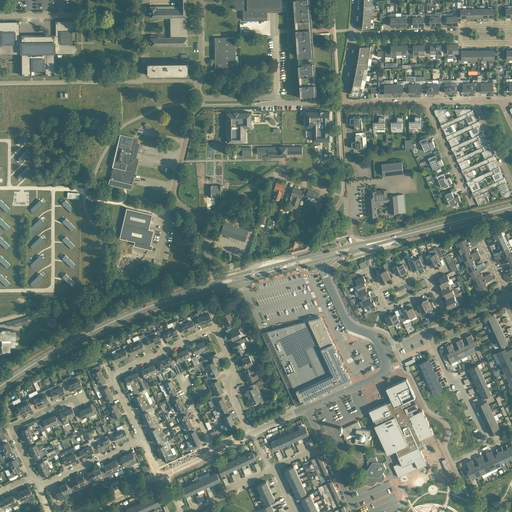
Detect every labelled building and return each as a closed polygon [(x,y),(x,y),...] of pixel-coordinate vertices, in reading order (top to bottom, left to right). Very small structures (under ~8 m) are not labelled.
[(171,35),(150,35),(150,45),(174,45),(175,45),(179,45),(184,44),(187,44),(187,36),(187,35),(187,34),(187,16),(186,0),(178,0),(179,6),(175,6),(157,6),(150,6),(150,13),(150,15),(150,17),(165,17),(169,17),(171,17),(171,31),(171,35)] [(280,11),(279,0),(234,0),(235,9),(242,9),(243,19),(267,19),(266,12),(280,11)] [(293,0),(298,56),(299,64),(301,98),(318,97),(314,55),(313,34),(310,0),(293,0)] [(458,16),(458,15),(461,15),(461,8),(458,8),(458,13),(456,13),(455,14),(455,16),(452,16),(453,25),(458,25),(458,16)] [(413,20),(413,25),(419,25),(418,14),(413,14),(413,11),(410,11),(410,14),(410,20),(413,20)] [(436,25),(435,12),(435,13),(427,14),(427,20),(430,20),(430,25),(436,25)] [(441,12),(435,12),(436,25),(441,25),(441,20),(444,20),(444,13),(441,13),(441,12)] [(444,13),(444,20),(447,20),(447,25),(453,25),(452,16),(452,13),(447,13),(444,13)] [(396,26),(396,17),(391,17),(391,14),(388,14),(388,21),(391,21),(391,26),(396,26)] [(410,20),(410,14),(401,14),(401,17),(402,26),(407,25),(407,20),(410,20)] [(427,14),(424,14),(418,14),(419,25),(424,25),(424,20),(427,20),(427,14)] [(34,68),(38,68),(42,68),(42,74),(45,74),(54,74),(54,53),(56,53),(77,53),(77,44),(71,44),(71,30),(77,29),(77,30),(77,21),(55,21),(55,35),(19,35),(19,22),(19,21),(0,21),(0,30),(1,30),(2,45),(0,45),(0,53),(20,54),(20,53),(21,53),(22,75),(31,75),(31,74),(34,74),(34,68)] [(215,73),(226,73),(236,73),(235,37),(214,37),(215,73)] [(425,44),(419,45),(419,53),(425,53),(425,56),(428,56),(428,49),(425,50),(425,44)] [(428,49),(428,56),(431,56),(431,53),(436,53),(436,44),(430,44),(430,49),(428,49)] [(436,44),(436,53),(436,56),(442,56),(445,56),(445,49),(442,49),(441,44),(436,44)] [(445,49),(445,56),(448,55),(448,58),(453,58),(453,56),(453,44),(447,44),(447,49),(445,49)] [(459,60),(462,60),(462,54),(459,54),(459,53),(458,44),(453,44),(453,56),(459,56),(459,60)] [(391,54),(397,54),(397,45),(391,45),(391,50),(385,50),(385,57),(391,57),(391,54)] [(402,45),(402,58),(407,57),(407,60),(411,60),(411,50),(408,50),(408,45),(402,45)] [(413,50),(411,50),(411,60),(411,56),(414,56),(414,53),(419,53),(419,45),(413,45),(413,50)] [(146,62),(147,75),(188,74),(187,62),(146,62)] [(451,79),(451,83),(451,92),(452,92),(457,93),(457,92),(457,86),(460,86),(460,79),(460,77),(457,77),(457,79),(451,79)] [(473,82),(469,82),(469,92),(470,92),(475,93),(475,92),(475,86),(478,86),(478,78),(475,78),(473,80),(473,82)] [(481,78),(478,78),(478,86),(481,86),(481,92),(483,92),(487,93),(487,92),(487,82),(483,82),(483,80),(481,80),(481,78)] [(391,93),(391,84),(390,84),(390,79),(384,79),(384,81),(381,81),(382,87),(385,87),(385,94),(386,94),(391,94),(390,94),(391,93)] [(451,92),(451,83),(451,79),(442,80),(442,86),(445,86),(445,92),(447,92),(451,93),(451,92)] [(469,92),(469,82),(463,82),(463,79),(460,79),(460,86),(463,86),(463,92),(465,92),(469,93),(469,92)] [(496,85),(496,79),(493,79),(493,82),(487,82),(487,92),(488,92),(493,92),(493,85),(496,85)] [(397,81),(397,84),(397,93),(398,93),(403,94),(403,93),(403,87),(406,87),(406,80),(403,80),(403,81),(397,81)] [(415,93),(415,80),(409,81),(409,80),(406,80),(406,87),(409,87),(409,93),(411,93),(415,94),(415,93)] [(415,80),(415,93),(416,93),(421,94),(421,93),(421,87),(424,87),(424,80),(421,80),(415,80)] [(433,80),(424,80),(424,87),(427,87),(427,93),(429,93),(433,94),(433,93),(433,83),(433,80)] [(439,83),(433,83),(433,93),(434,93),(439,93),(439,86),(442,86),(442,80),(439,80),(439,83)] [(458,116),(456,117),(458,121),(466,118),(469,125),(475,122),(474,120),(475,119),(475,117),(474,114),(472,110),(471,110),(471,109),(471,108),(459,108),(459,110),(461,115),(458,116)] [(441,124),(451,120),(449,116),(448,116),(446,112),(447,111),(447,109),(435,109),(435,110),(434,110),(437,116),(438,115),(439,118),(438,118),(441,124)] [(318,111),(306,111),(306,126),(313,126),(313,140),(330,140),(330,132),(330,119),(330,111),(324,111),(324,110),(318,110),(318,111)] [(233,112),(227,112),(227,120),(228,120),(228,134),(228,142),(245,141),(245,127),(251,127),(251,112),(239,112),(239,111),(233,111),(233,112)] [(355,129),(362,129),(361,117),(360,117),(360,115),(354,116),(354,118),(350,118),(350,124),(354,124),(355,130),(355,129)] [(397,121),(391,121),(391,128),(403,128),(403,126),(405,126),(405,121),(403,121),(403,116),(397,117),(397,121)] [(413,128),(421,128),(421,126),(423,126),(423,121),(423,120),(421,120),(421,116),(415,116),(415,120),(409,120),(409,121),(409,132),(413,132),(413,128)] [(373,121),(373,129),(373,131),(373,133),(377,133),(377,129),(385,128),(385,127),(387,127),(387,121),(385,121),(385,117),(379,117),(379,121),(373,121)] [(441,124),(440,124),(442,128),(443,128),(444,131),(445,131),(446,133),(447,132),(448,135),(454,132),(451,124),(458,121),(456,117),(451,120),(441,124)] [(463,128),(462,128),(462,129),(464,132),(469,130),(471,129),(474,136),(481,133),(480,131),(481,131),(480,129),(480,128),(479,125),(480,125),(478,122),(478,121),(477,121),(475,122),(469,125),(463,128)] [(446,136),(448,140),(450,143),(450,142),(451,144),(452,144),(453,146),(460,143),(459,142),(456,136),(464,132),(462,129),(462,128),(454,132),(448,135),(446,136)] [(472,137),(467,140),(469,144),(474,141),(476,146),(479,145),(480,148),(486,145),(485,142),(486,142),(485,140),(486,140),(486,139),(484,137),(485,136),(483,132),(482,133),(481,133),(474,136),(472,137)] [(108,184),(131,188),(137,158),(136,158),(139,142),(137,141),(137,139),(132,138),(133,136),(119,133),(110,178),(109,178),(108,184)] [(362,147),(364,147),(363,135),(356,135),(355,135),(356,141),(352,142),(352,147),(356,147),(356,149),(362,149),(362,147)] [(420,140),(425,151),(426,150),(427,152),(432,149),(432,150),(432,149),(432,148),(435,146),(433,140),(429,142),(426,137),(420,140)] [(412,140),(405,140),(405,149),(416,148),(412,140)] [(452,147),(451,147),(453,151),(454,151),(455,154),(456,154),(457,156),(458,155),(459,157),(465,154),(462,147),(469,144),(467,140),(462,142),(460,143),(453,146),(452,147)] [(475,150),(472,151),(474,155),(482,152),(485,159),(491,156),(490,154),(491,153),(490,151),(491,151),(490,148),(488,144),(486,145),(480,148),(477,149),(475,150)] [(279,146),(269,147),(269,153),(269,154),(270,154),(280,154),(281,154),(281,156),(286,156),(286,154),(287,154),(287,153),(302,153),(303,153),(302,146),(287,146),(279,146)] [(252,156),(252,152),(252,147),(242,147),(243,153),(243,156),(252,156)] [(457,158),(456,158),(458,163),(459,162),(460,165),(461,165),(462,167),(463,166),(464,169),(470,166),(467,159),(475,156),(474,155),(472,151),(465,154),(459,157),(457,158)] [(435,155),(428,158),(433,169),(435,168),(436,170),(441,168),(440,166),(444,164),(441,159),(437,160),(435,155)] [(485,159),(478,162),(480,166),(487,163),(490,170),(497,167),(496,165),(497,165),(496,163),(496,162),(495,159),(494,155),(493,155),(491,156),(485,159)] [(382,163),(383,175),(403,173),(402,161),(382,163)] [(462,170),(464,174),(466,177),(466,176),(467,178),(468,178),(469,180),(476,177),(472,170),(480,166),(478,162),(470,166),(464,169),(462,170)] [(490,170),(483,174),(485,178),(492,174),(496,182),(502,179),(501,176),(502,176),(501,174),(502,174),(500,171),(501,170),(499,166),(498,167),(497,167),(490,170)] [(443,173),(437,176),(442,187),(443,186),(444,188),(449,186),(448,184),(451,183),(452,182),(450,177),(446,178),(443,173)] [(468,181),(467,181),(469,185),(471,188),(472,188),(472,190),(474,189),(475,191),(481,188),(478,182),(485,179),(485,178),(483,174),(480,175),(476,177),(469,180),(468,181)] [(488,185),(490,189),(498,186),(502,196),(503,198),(510,196),(509,195),(508,192),(509,192),(506,185),(507,185),(506,182),(504,178),(502,179),(496,182),(491,184),(488,185)] [(286,185),(276,182),(274,189),(277,190),(274,198),(280,200),(282,192),(283,192),(286,185)] [(213,185),(208,185),(208,196),(222,196),(222,185),(218,185),(218,190),(213,190),(213,185)] [(473,192),(472,192),(474,197),(475,196),(475,198),(476,199),(477,199),(478,201),(479,200),(480,203),(480,204),(487,202),(490,201),(487,196),(486,197),(485,197),(483,193),(485,192),(490,189),(488,185),(481,188),(475,191),(473,192)] [(293,208),(294,208),(295,205),(300,189),(293,187),(291,195),(290,199),(289,203),(292,204),(291,207),(290,210),(292,211),(293,208)] [(295,205),(294,208),(296,208),(297,208),(298,206),(301,195),(303,190),(300,189),(295,205)] [(305,199),(304,202),(309,204),(311,197),(317,199),(320,193),(308,189),(305,199)] [(369,197),(367,197),(369,217),(378,216),(377,206),(380,206),(380,202),(386,202),(389,201),(390,206),(388,206),(389,211),(390,210),(390,213),(405,212),(404,194),(388,195),(387,189),(381,190),(378,190),(377,190),(369,191),(369,197)] [(452,191),(445,194),(450,205),(452,204),(453,206),(458,204),(457,202),(461,200),(458,195),(454,197),(452,191)] [(125,208),(119,238),(134,241),(133,245),(151,249),(152,244),(150,244),(153,229),(148,228),(152,213),(125,208)] [(291,215),(290,219),(299,221),(301,213),(293,211),(292,215),(291,215)] [(260,221),(265,223),(268,213),(265,212),(264,215),(262,214),(261,217),(260,221)] [(299,221),(290,219),(288,218),(287,222),(293,223),(292,227),(296,228),(298,221),(299,221)] [(244,241),(248,230),(224,222),(221,231),(220,233),(235,238),(244,241)] [(488,242),(503,235),(500,229),(493,233),(494,236),(487,239),(488,242)] [(498,244),(508,240),(509,239),(507,233),(505,234),(503,235),(488,242),(489,245),(497,242),(498,244)] [(476,241),(474,238),(467,241),(466,238),(458,242),(461,247),(476,241)] [(493,254),(511,246),(508,240),(498,244),(500,247),(492,251),(493,254)] [(459,248),(462,254),(464,253),(469,251),(471,250),(470,247),(477,243),(476,241),(461,247),(459,248)] [(511,246),(511,245),(511,246),(493,254),(495,257),(502,253),(504,256),(506,255),(511,251),(511,246)] [(440,260),(438,257),(437,254),(440,253),(437,246),(434,248),(436,252),(431,254),(435,263),(440,260)] [(462,254),(465,260),(479,253),(478,250),(470,254),(469,251),(464,253),(462,254)] [(500,261),(501,264),(511,259),(511,251),(506,255),(507,258),(500,261)] [(431,254),(431,255),(430,254),(425,256),(424,253),(422,254),(425,260),(427,259),(430,267),(436,264),(435,263),(431,254)] [(465,260),(467,266),(474,262),(473,259),(480,256),(479,253),(465,260)] [(419,257),(415,259),(419,267),(423,265),(422,262),(425,260),(422,254),(419,256),(419,257)] [(407,258),(408,259),(406,260),(408,266),(411,265),(412,268),(417,266),(418,268),(419,267),(415,259),(414,257),(413,258),(413,255),(407,258)] [(398,264),(402,273),(407,271),(405,268),(408,266),(406,260),(403,261),(403,259),(397,262),(397,264),(398,264)] [(511,267),(511,266),(511,259),(501,264),(502,267),(510,264),(511,267)] [(392,272),(388,263),(387,263),(387,262),(384,264),(383,265),(385,269),(382,271),(386,279),(390,277),(389,274),(392,272)] [(402,273),(398,264),(397,264),(393,266),(392,264),(391,265),(390,262),(388,263),(392,272),(394,271),(396,274),(401,272),(401,274),(402,273)] [(485,265),(483,262),(476,265),(474,262),(467,266),(470,271),(485,265)] [(472,278),(474,277),(480,274),(478,271),(486,268),(485,265),(470,271),(470,272),(467,273),(470,279),(472,278)] [(511,273),(511,266),(511,267),(509,268),(510,271),(503,274),(504,277),(511,273)] [(386,280),(386,279),(382,271),(381,271),(382,273),(377,275),(381,283),(386,280)] [(439,277),(441,282),(449,278),(447,273),(439,277)] [(474,277),(477,282),(492,276),(491,273),(483,276),(482,273),(480,274),(474,277)] [(358,283),(357,283),(356,284),(366,280),(363,275),(358,277),(357,274),(351,277),(353,280),(356,278),(358,283)] [(492,276),(477,282),(480,288),(487,285),(486,282),(493,278),(492,276)] [(449,278),(441,282),(440,282),(440,283),(442,288),(441,288),(449,285),(451,284),(449,279),(450,279),(449,278)] [(356,284),(359,290),(360,289),(365,286),(367,286),(365,281),(366,281),(366,280),(356,284)] [(452,283),(451,284),(449,285),(441,288),(443,293),(454,288),(452,283)] [(360,289),(359,290),(358,290),(357,290),(360,295),(369,290),(367,291),(365,286),(360,289)] [(455,288),(454,288),(443,293),(444,294),(445,293),(447,298),(446,298),(458,293),(455,288)] [(363,300),(370,296),(371,296),(369,290),(360,295),(359,296),(361,301),(363,300)] [(446,298),(448,303),(457,299),(461,297),(459,292),(458,293),(446,298)] [(427,298),(423,300),(427,310),(427,312),(432,309),(432,308),(435,306),(432,300),(429,302),(427,298)] [(446,304),(447,304),(449,309),(452,308),(453,310),(459,308),(458,305),(460,304),(457,299),(448,303),(446,304)] [(373,300),(365,304),(365,305),(363,306),(365,310),(366,310),(367,312),(364,313),(366,317),(369,316),(374,314),(371,308),(376,306),(373,300)] [(427,310),(423,300),(422,301),(423,302),(418,304),(419,308),(417,309),(420,315),(423,313),(422,312),(427,310)] [(412,307),(408,309),(411,317),(416,315),(417,316),(420,315),(417,309),(414,310),(412,307)] [(411,317),(408,309),(407,308),(402,310),(403,314),(401,315),(403,321),(406,319),(406,318),(410,316),(411,317)] [(196,315),(193,316),(196,322),(198,321),(200,324),(206,322),(202,314),(202,312),(201,312),(200,309),(197,310),(199,313),(196,315)] [(211,311),(210,310),(202,314),(206,322),(211,319),(211,318),(213,317),(213,315),(211,311)] [(233,316),(231,317),(229,312),(217,317),(220,324),(225,321),(227,325),(234,322),(233,320),(234,320),(233,316)] [(396,313),(391,315),(395,323),(396,326),(404,323),(403,321),(401,315),(398,316),(396,313)] [(494,313),(491,314),(485,317),(488,322),(497,318),(494,313)] [(395,323),(391,315),(391,314),(385,316),(382,317),(385,323),(388,322),(389,324),(394,322),(394,323),(395,323)] [(185,320),(190,329),(195,327),(193,323),(196,322),(193,316),(191,317),(192,320),(189,321),(188,318),(185,320)] [(262,332),(296,406),(297,405),(295,402),(299,400),(302,399),(303,402),(342,384),(349,381),(348,379),(350,378),(348,374),(324,323),(325,323),(322,316),(309,320),(303,321),(275,329),(273,329),(267,331),(263,333),(262,332)] [(497,318),(488,322),(490,327),(499,323),(497,318)] [(20,319),(6,323),(7,326),(14,324),(15,327),(22,325),(20,319)] [(178,320),(175,321),(179,330),(182,329),(183,332),(190,329),(185,320),(182,321),(184,324),(181,325),(179,322),(178,320)] [(179,330),(175,321),(172,322),(174,325),(168,327),(173,337),(178,335),(177,331),(179,330)] [(232,340),(236,338),(240,336),(238,332),(243,330),(241,326),(244,325),(243,322),(240,323),(232,327),(233,330),(230,331),(232,335),(230,336),(232,340)] [(499,323),(490,327),(492,332),(501,328),(499,323)] [(163,333),(161,328),(159,329),(162,335),(164,334),(167,340),(173,337),(168,327),(165,329),(167,332),(163,333)] [(495,337),(503,333),(501,328),(492,332),(495,337)] [(2,331),(0,330),(0,353),(2,354),(2,352),(11,352),(10,347),(16,347),(16,345),(18,345),(18,341),(16,341),(16,339),(16,331),(10,331),(10,329),(6,329),(1,329),(2,331)] [(154,332),(151,333),(156,343),(161,340),(159,337),(162,335),(159,329),(156,330),(154,332)] [(151,333),(148,334),(145,336),(144,334),(142,335),(146,343),(148,342),(149,346),(156,343),(151,333)] [(497,342),(506,338),(503,333),(495,337),(497,342)] [(471,334),(469,335),(476,350),(481,348),(477,339),(474,340),(471,334)] [(140,338),(134,341),(139,351),(144,348),(143,345),(146,343),(142,335),(139,336),(140,338)] [(469,343),(467,344),(471,353),(476,350),(469,335),(466,336),(469,343)] [(246,347),(244,342),(245,342),(243,338),(234,342),(236,345),(231,347),(234,353),(235,352),(237,355),(242,352),(242,351),(245,350),(244,348),(246,347)] [(466,355),(471,353),(467,344),(465,345),(462,338),(459,340),(466,355)] [(497,342),(499,347),(508,343),(506,338),(497,342)] [(461,357),(466,355),(459,340),(456,341),(459,348),(457,349),(461,357)] [(134,341),(132,342),(131,341),(128,342),(128,344),(126,345),(129,351),(131,350),(133,353),(139,351),(134,341)] [(202,352),(203,351),(207,349),(204,341),(198,344),(202,352)] [(456,360),(461,357),(457,349),(455,350),(452,343),(449,344),(456,360)] [(192,346),(194,351),(195,353),(196,355),(199,353),(202,352),(198,344),(192,346)] [(451,362),(456,360),(449,344),(446,345),(450,352),(447,353),(451,362)] [(120,347),(118,348),(122,358),(128,356),(126,352),(129,351),(126,345),(123,346),(125,349),(122,350),(120,347)] [(122,358),(118,348),(115,350),(115,349),(112,351),(111,351),(109,352),(112,359),(114,358),(116,361),(122,358)] [(496,353),(498,358),(511,351),(511,348),(506,351),(505,348),(496,353)] [(187,349),(181,352),(185,360),(191,357),(189,353),(187,349)] [(252,350),(249,352),(244,354),(246,357),(242,359),(244,362),(242,362),(245,367),(253,363),(250,355),(254,354),(252,350)] [(501,362),(510,358),(508,356),(511,354),(511,351),(498,358),(501,362)] [(178,361),(181,359),(182,361),(185,360),(181,352),(175,354),(177,359),(178,361)] [(196,356),(194,357),(197,365),(200,363),(202,362),(201,360),(199,362),(196,356)] [(164,359),(168,368),(171,366),(174,365),(173,363),(172,361),(170,357),(164,359)] [(501,362),(503,367),(511,363),(511,359),(511,361),(510,358),(501,362)] [(158,362),(160,367),(162,370),(168,368),(164,359),(158,362)] [(422,368),(436,362),(434,359),(430,361),(429,359),(420,363),(422,368)] [(210,363),(208,361),(203,363),(202,362),(200,363),(201,367),(207,365),(208,368),(205,369),(207,372),(216,367),(213,361),(210,363)] [(422,368),(425,373),(433,369),(432,367),(437,365),(436,362),(422,368)] [(511,363),(503,367),(505,372),(511,369),(511,363)] [(147,367),(151,376),(154,374),(154,372),(156,371),(153,364),(147,367)] [(478,364),(469,368),(471,373),(480,369),(478,364)] [(151,376),(147,367),(141,370),(144,376),(148,375),(149,377),(151,376)] [(205,379),(207,382),(216,377),(215,375),(218,373),(216,367),(207,372),(208,374),(211,373),(212,376),(205,379)] [(253,367),(249,368),(245,371),(246,373),(245,374),(249,382),(254,380),(259,377),(257,373),(254,375),(252,371),(254,370),(253,367)] [(91,378),(92,380),(102,375),(100,369),(97,370),(96,368),(90,370),(93,377),(91,378)] [(425,373),(427,378),(440,372),(439,369),(435,371),(433,369),(425,373)] [(480,369),(471,373),(474,378),(483,374),(480,369)] [(136,380),(139,379),(138,376),(136,372),(130,375),(136,387),(134,383),(137,382),(136,380)] [(441,374),(440,372),(427,378),(429,383),(438,379),(437,377),(441,374)] [(72,377),(76,387),(82,385),(81,383),(83,382),(82,380),(80,374),(72,377)] [(476,383),(485,379),(483,374),(474,378),(476,383)] [(93,386),(95,389),(104,385),(103,382),(105,381),(102,375),(92,380),(94,386),(93,386)] [(140,388),(137,389),(136,387),(130,375),(125,378),(127,384),(130,383),(133,391),(134,393),(141,390),(140,388)] [(70,390),(76,387),(72,377),(69,379),(70,380),(67,382),(66,380),(63,381),(66,388),(68,387),(70,390)] [(162,384),(165,390),(174,386),(171,381),(172,380),(170,377),(166,379),(164,380),(161,381),(158,383),(159,386),(162,384)] [(216,377),(207,382),(211,390),(220,385),(218,379),(217,380),(216,377)] [(388,453),(396,449),(399,455),(398,455),(401,462),(394,465),(399,476),(403,475),(427,463),(420,449),(426,447),(422,438),(434,433),(422,409),(414,413),(412,410),(418,407),(416,404),(416,402),(415,402),(412,403),(410,399),(415,396),(407,378),(404,379),(402,380),(398,382),(393,384),(391,385),(390,386),(387,387),(386,388),(387,388),(388,392),(390,396),(392,400),(390,401),(387,403),(387,402),(369,410),(371,413),(374,420),(375,419),(377,424),(375,425),(388,453)] [(429,383),(432,388),(445,382),(444,379),(439,381),(438,379),(429,383)] [(476,383),(478,388),(487,384),(485,379),(476,383)] [(57,384),(55,385),(60,395),(65,393),(63,389),(66,388),(63,381),(63,382),(63,381),(57,384)] [(432,388),(434,393),(443,389),(442,386),(446,384),(445,382),(432,388)] [(265,401),(263,396),(262,396),(260,397),(258,393),(261,392),(256,383),(250,386),(251,389),(246,391),(249,398),(246,400),(249,405),(257,401),(258,404),(265,401)] [(480,393),(490,389),(487,384),(478,388),(480,393)] [(53,398),(60,395),(55,385),(52,386),(53,388),(50,390),(49,388),(47,389),(50,395),(52,394),(53,398)] [(99,390),(102,396),(110,392),(107,386),(105,387),(104,385),(95,389),(96,392),(99,390)] [(211,400),(219,396),(218,393),(223,391),(220,385),(211,390),(212,392),(215,391),(216,394),(210,397),(211,400)] [(165,397),(167,400),(175,395),(174,393),(176,392),(174,386),(165,390),(168,395),(166,396),(165,397)] [(145,392),(147,391),(145,389),(145,388),(144,389),(141,390),(134,393),(136,396),(133,397),(136,403),(147,398),(145,392)] [(50,395),(47,389),(44,390),(41,392),(38,393),(43,403),(48,400),(47,397),(50,395)] [(490,389),(480,393),(483,398),(487,396),(492,394),(490,389)] [(102,396),(106,404),(106,405),(112,402),(111,399),(113,398),(110,392),(102,396)] [(37,406),(43,403),(38,393),(30,397),(33,403),(35,402),(37,406)] [(170,408),(173,407),(181,403),(179,397),(176,398),(175,395),(167,400),(170,408)] [(219,396),(211,400),(215,408),(225,403),(222,397),(220,398),(219,396)] [(33,403),(30,397),(29,397),(22,401),(26,410),(32,408),(30,404),(33,403)] [(142,411),(151,407),(155,405),(153,402),(153,403),(150,404),(147,398),(136,403),(139,409),(141,408),(142,411)] [(478,404),(481,409),(490,405),(487,400),(483,402),(478,404)] [(26,410),(22,401),(15,404),(13,405),(16,411),(19,410),(20,413),(26,410)] [(113,404),(112,402),(106,405),(106,404),(101,406),(102,409),(106,407),(109,413),(110,412),(110,413),(118,409),(115,403),(113,404)] [(177,415),(183,412),(182,409),(184,408),(181,403),(173,407),(170,408),(174,416),(177,415)] [(214,415),(215,418),(225,413),(227,412),(225,410),(228,409),(225,403),(215,408),(217,414),(214,415)] [(490,405),(481,409),(483,414),(492,410),(490,405)] [(86,408),(89,416),(92,415),(92,414),(94,412),(95,414),(98,413),(97,411),(95,407),(92,408),(91,406),(86,408)] [(72,407),(66,410),(70,418),(72,417),(71,415),(75,414),(72,407)] [(144,420),(155,415),(154,412),(152,413),(151,410),(153,409),(151,407),(142,411),(143,413),(141,414),(144,420)] [(78,414),(81,420),(83,419),(83,418),(86,416),(86,418),(89,416),(86,408),(79,411),(80,413),(78,414)] [(118,409),(110,413),(111,415),(109,416),(111,419),(109,420),(111,423),(114,421),(120,418),(119,416),(121,415),(118,409)] [(61,415),(59,416),(62,424),(63,425),(64,424),(69,422),(67,419),(70,418),(66,410),(60,413),(61,415)] [(492,410),(483,414),(485,419),(494,415),(492,410)] [(181,421),(182,423),(189,420),(186,413),(184,414),(183,412),(177,415),(178,417),(177,418),(179,421),(181,421)] [(222,422),(223,424),(233,420),(230,414),(226,416),(225,413),(215,418),(216,418),(219,416),(221,422),(222,422)] [(55,427),(62,424),(59,416),(56,417),(55,415),(49,418),(53,426),(54,425),(55,427)] [(150,427),(159,424),(158,420),(156,421),(154,418),(156,417),(155,415),(144,420),(147,426),(149,425),(150,427)] [(487,424),(496,420),(494,415),(485,419),(487,424)] [(42,424),(44,430),(46,433),(49,432),(46,427),(49,425),(50,427),(53,426),(49,418),(43,421),(44,423),(42,424)] [(184,429),(186,432),(191,429),(190,426),(192,425),(189,420),(182,423),(183,426),(185,425),(186,428),(184,429)] [(226,433),(234,429),(233,427),(235,426),(233,420),(223,424),(226,430),(225,430),(226,433)] [(487,424),(490,429),(499,425),(496,420),(487,424)] [(371,436),(371,435),(370,435),(370,433),(370,429),(361,429),(361,427),(358,421),(343,428),(342,426),(340,427),(341,430),(342,429),(349,445),(355,442),(369,443),(369,440),(370,440),(370,438),(369,438),(370,438),(371,438),(371,437),(371,436)] [(118,430),(122,438),(127,436),(126,434),(129,432),(125,423),(122,425),(116,427),(118,430)] [(21,431),(24,436),(34,432),(33,429),(33,428),(32,424),(27,426),(28,427),(21,431)] [(152,437),(163,432),(162,429),(159,430),(157,427),(160,426),(159,424),(150,427),(151,430),(149,431),(152,437)] [(490,429),(492,434),(501,430),(499,425),(490,429)] [(306,426),(300,428),(304,436),(309,434),(306,426)] [(300,428),(294,431),(298,439),(304,436),(300,428)] [(186,432),(187,434),(184,435),(186,439),(188,437),(189,440),(197,436),(194,430),(192,431),(191,429),(186,432)] [(108,431),(109,434),(110,434),(112,440),(114,439),(115,441),(122,438),(118,430),(115,431),(114,430),(111,431),(110,430),(108,431)] [(292,442),(298,439),(294,431),(288,434),(292,442)] [(27,442),(28,444),(35,441),(34,439),(38,438),(36,435),(35,435),(34,432),(24,436),(27,442)] [(158,444),(165,441),(167,440),(163,432),(152,437),(155,443),(157,442),(158,444)] [(110,434),(109,434),(101,438),(105,446),(110,443),(109,441),(112,440),(110,434)] [(286,444),(292,442),(288,434),(283,437),(286,444)] [(197,436),(189,440),(186,441),(189,447),(190,450),(199,446),(198,443),(200,442),(197,436)] [(93,437),(91,438),(95,448),(98,447),(99,449),(105,446),(101,438),(100,437),(94,439),(93,437)] [(280,447),(286,444),(283,437),(277,439),(280,447)] [(83,444),(88,454),(94,451),(93,449),(95,448),(91,438),(88,440),(89,442),(83,444)] [(280,447),(277,439),(271,442),(275,450),(280,447)] [(0,450),(1,452),(10,447),(8,441),(4,443),(3,441),(0,442),(0,450)] [(160,454),(171,449),(171,448),(168,449),(167,447),(166,444),(165,441),(158,444),(159,447),(157,448),(160,454)] [(42,449),(40,446),(38,447),(36,444),(29,447),(32,453),(42,449)] [(88,454),(83,444),(79,446),(80,448),(76,450),(79,456),(81,455),(82,457),(88,454)] [(506,460),(510,458),(506,449),(504,450),(502,446),(499,447),(506,460)] [(3,458),(4,460),(2,461),(11,457),(9,455),(13,453),(10,447),(1,452),(2,455),(5,453),(6,456),(3,458)] [(79,456),(76,450),(74,447),(71,448),(73,451),(68,454),(71,462),(77,459),(76,457),(79,456)] [(498,453),(496,454),(501,465),(502,465),(501,462),(506,460),(499,447),(496,448),(498,453)] [(57,454),(59,458),(62,464),(64,462),(65,465),(71,462),(68,454),(67,454),(65,451),(60,453),(58,448),(55,449),(56,452),(57,454)] [(42,455),(44,454),(42,449),(32,453),(34,459),(42,455)] [(166,461),(175,457),(177,456),(176,453),(173,454),(171,449),(160,454),(162,459),(165,458),(166,461)] [(489,452),(497,467),(501,465),(496,454),(497,456),(495,457),(492,450),(489,452)] [(252,451),(246,453),(250,461),(256,459),(252,451)] [(132,452),(127,455),(131,465),(133,464),(134,464),(137,463),(137,462),(139,461),(136,455),(134,456),(132,452)] [(490,459),(487,460),(492,469),(497,467),(489,452),(486,453),(490,459)] [(244,464),(250,461),(246,453),(240,456),(244,464)] [(120,462),(124,471),(126,469),(126,468),(131,465),(127,455),(121,458),(122,461),(120,462)] [(310,465),(310,467),(323,461),(320,455),(311,459),(313,462),(310,465)] [(482,455),(479,456),(486,472),(492,469),(487,460),(485,462),(482,455)] [(238,467),(244,464),(240,456),(235,459),(238,467)] [(364,480),(365,480),(368,485),(373,486),(377,481),(380,481),(381,480),(383,480),(385,477),(383,472),(386,467),(384,462),(378,462),(376,457),(370,456),(367,461),(369,466),(366,470),(365,470),(361,475),(364,480)] [(482,474),(486,472),(479,456),(477,457),(480,464),(478,465),(482,474)] [(8,468),(18,464),(15,458),(12,460),(11,457),(2,461),(3,464),(6,463),(9,462),(10,465),(7,466),(8,468)] [(37,464),(39,469),(49,465),(47,459),(41,462),(37,464)] [(232,469),(238,467),(235,459),(229,461),(232,469)] [(477,476),(482,474),(478,465),(475,466),(472,459),(470,461),(477,476)] [(116,460),(110,462),(115,473),(117,471),(120,470),(123,469),(124,471),(120,462),(117,464),(116,460)] [(227,472),(232,469),(229,461),(223,464),(227,472)] [(316,471),(325,466),(323,461),(310,467),(311,468),(315,468),(316,471)] [(472,478),(476,476),(477,476),(470,461),(467,462),(470,469),(467,470),(472,478)] [(108,476),(109,475),(112,474),(115,473),(110,462),(104,465),(106,469),(103,470),(106,477),(108,476)] [(8,468),(10,471),(11,474),(8,475),(9,478),(18,474),(17,471),(21,470),(18,464),(8,468)] [(221,475),(227,472),(223,464),(217,467),(221,475)] [(50,467),(49,465),(39,469),(42,475),(49,472),(49,473),(52,471),(50,467)] [(285,469),(287,474),(296,470),(294,465),(285,469)] [(315,476),(316,478),(328,472),(325,466),(316,471),(314,472),(315,476)] [(93,470),(98,480),(101,479),(99,476),(102,475),(104,478),(106,477),(103,470),(101,471),(99,468),(93,470)] [(287,474),(289,478),(298,474),(301,473),(299,469),(296,470),(287,474)] [(89,477),(87,478),(91,487),(93,486),(92,483),(96,482),(98,480),(93,470),(87,473),(89,477)] [(216,472),(211,475),(214,483),(220,480),(216,472)] [(331,478),(328,472),(316,478),(316,479),(320,479),(322,482),(331,478)] [(289,478),(291,483),(300,479),(298,474),(289,478)] [(87,485),(89,485),(91,487),(87,478),(84,479),(82,475),(77,478),(82,488),(84,487),(83,484),(86,483),(87,485)] [(208,485),(214,483),(211,475),(205,477),(208,485)] [(203,488),(208,485),(205,477),(199,480),(203,488)] [(72,484),(70,485),(73,492),(76,491),(74,488),(78,486),(79,489),(82,488),(77,478),(71,481),(72,484)] [(291,483),(293,487),(302,483),(300,479),(291,483)] [(197,491),(203,488),(199,480),(193,483),(197,491)] [(321,491),(322,492),(335,486),(332,480),(323,485),(324,488),(321,491)] [(260,489),(269,485),(267,481),(258,485),(260,489)] [(66,483),(60,486),(65,496),(68,495),(66,492),(69,490),(71,493),(73,492),(70,485),(67,487),(66,483)] [(191,493),(197,491),(193,483),(187,485),(191,493)] [(293,487),(296,492),(304,488),(302,483),(293,487)] [(191,493),(187,485),(182,488),(185,496),(191,493)] [(262,494),(271,490),(269,485),(260,489),(262,494)] [(56,500),(59,498),(59,500),(62,498),(62,497),(65,496),(60,486),(54,488),(56,492),(53,493),(56,500)] [(322,492),(323,494),(327,493),(328,496),(337,492),(335,486),(322,492)] [(29,487),(23,490),(29,502),(36,499),(33,494),(32,494),(29,487)] [(306,492),(304,488),(296,492),(298,496),(306,492)] [(28,500),(29,502),(23,490),(17,493),(19,496),(17,497),(20,504),(21,503),(22,503),(26,501),(25,501),(28,500)] [(262,494),(264,498),(273,494),(271,490),(262,494)] [(327,502),(327,503),(340,497),(337,492),(328,496),(330,499),(327,502)] [(161,493),(155,496),(159,504),(164,501),(161,493)] [(301,497),(304,502),(312,498),(310,493),(301,497)] [(273,494),(264,498),(266,503),(275,499),(273,494)] [(12,495),(7,498),(11,508),(20,504),(17,497),(14,499),(12,495)] [(149,498),(153,506),(159,504),(155,496),(149,498)] [(340,497),(327,503),(328,505),(332,504),(333,507),(342,503),(340,497)] [(11,508),(7,498),(1,500),(2,504),(0,505),(3,511),(6,511),(5,508),(7,506),(9,509),(11,508)] [(153,506),(149,498),(143,501),(147,509),(153,506)] [(312,498),(304,502),(306,506),(314,502),(312,498)] [(147,509),(143,501),(138,504),(141,511),(147,509)] [(317,507),(314,502),(306,506),(308,511),(317,507)] [(264,511),(273,508),(271,503),(262,508),(263,511),(264,511)]
